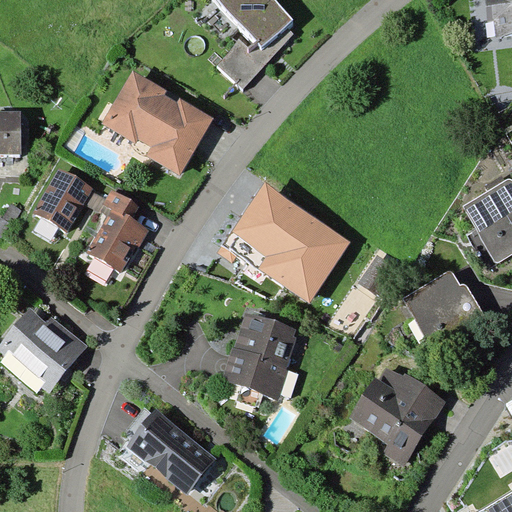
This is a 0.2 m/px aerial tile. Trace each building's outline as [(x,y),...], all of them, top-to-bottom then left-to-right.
[(291,32),(263,0),(219,0),(211,8),(257,62),(291,32)] [(511,0),(485,0),(490,48),(511,45),(511,0)] [(209,127),(131,88),(104,140),(183,180),(209,127)] [(23,122),(0,122),(0,165),(24,166),(23,122)] [(91,196),(57,178),(34,222),(68,240),(91,196)] [(511,260),(511,184),(461,216),(495,271),(511,260)] [(350,250),(265,195),(232,245),(267,267),(259,278),(310,311),(350,250)] [(13,205),(2,219),(12,225),(22,211),(13,205)] [(0,217),(0,238),(3,240),(13,226),(12,225),(2,219),(0,217)] [(146,241),(110,220),(84,264),(120,285),(146,241)] [(488,337),(452,279),(404,307),(440,366),(488,337)] [(85,355),(32,313),(0,353),(0,365),(47,403),(85,355)] [(299,338),(245,322),(223,395),(278,411),(299,338)] [(443,408),(383,373),(346,436),(406,471),(443,408)] [(216,466),(152,417),(126,452),(190,501),(216,466)]
